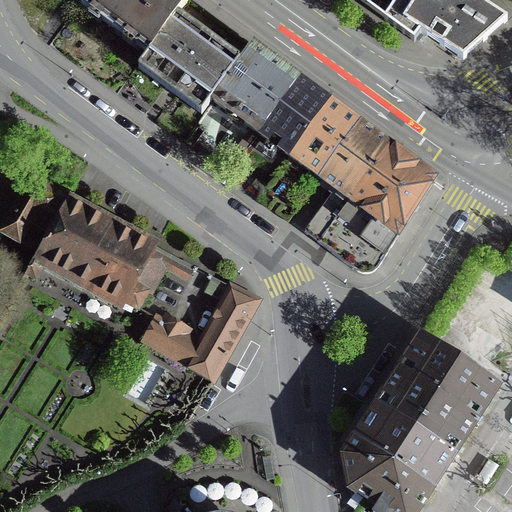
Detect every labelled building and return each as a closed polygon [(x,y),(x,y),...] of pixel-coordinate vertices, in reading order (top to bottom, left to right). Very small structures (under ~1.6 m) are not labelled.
[(82,0),(79,5),(148,56),(175,18),(188,1),(186,0),(82,0)] [(462,62),(506,23),(484,9),(471,0),(396,0),(382,22),(413,43),(420,34),(462,62)] [(238,64),(175,18),(148,56),(137,70),(200,117),(211,102),(238,64)] [(268,59),(251,47),(238,64),(211,102),(258,136),(298,82),(268,59)] [(397,239),(434,181),(344,115),(314,93),(298,82),(258,136),(333,191),(337,194),(334,198),(330,202),(327,203),(303,235),(318,246),(356,274),(363,276),(371,274),(376,270),(397,239)] [(0,185),(0,232),(37,254),(67,202),(30,180),(29,182),(9,170),(0,185)] [(167,256),(67,202),(37,254),(34,260),(33,260),(24,276),(34,281),(43,265),(120,307),(121,306),(136,314),(167,256)] [(140,344),(212,385),(257,303),(229,289),(198,345),(187,339),(188,337),(186,335),(188,331),(165,318),(162,324),(154,320),(140,344)] [(442,473),(464,439),(486,405),(497,387),(421,338),(355,441),(431,490),(442,473)] [(417,511),(419,509),(431,490),(355,441),(343,458),(349,491),(381,511),(417,511)]
